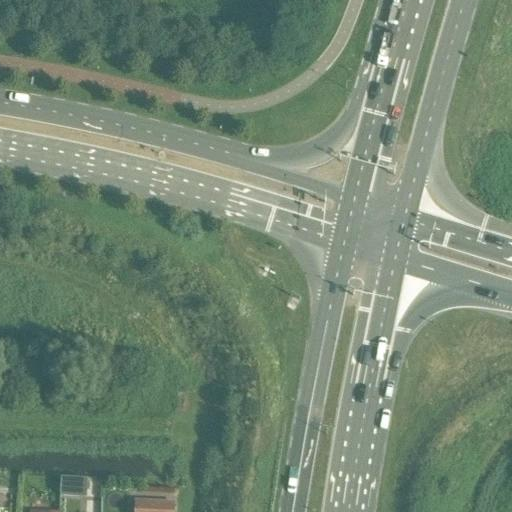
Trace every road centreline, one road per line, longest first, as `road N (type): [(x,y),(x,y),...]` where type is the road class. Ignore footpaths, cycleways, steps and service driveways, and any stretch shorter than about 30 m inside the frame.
road 1 (tertiary): [(0,143),(96,161),(346,234)]
road 2 (primary): [(346,234),(291,511)]
road 3 (tertiary): [(255,165),(0,103)]
road 4 (primary): [(348,511),(394,257)]
road 5 (primary): [(403,217),(463,0)]
road 6 (primary): [(385,75),(326,148),(255,165)]
road 7 (primary): [(385,75),(354,197)]
road 8 (motorway): [(394,257),(511,297)]
